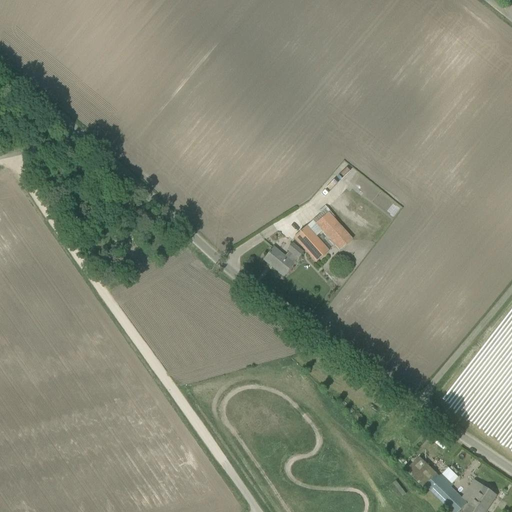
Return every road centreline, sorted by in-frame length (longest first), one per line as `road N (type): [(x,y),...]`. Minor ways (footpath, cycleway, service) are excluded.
road 1 (track): [(254,511),(12,157)]
road 2 (unclassified): [(413,408),(254,295),(81,143)]
road 3 (unclassified): [(413,408),(511,290)]
